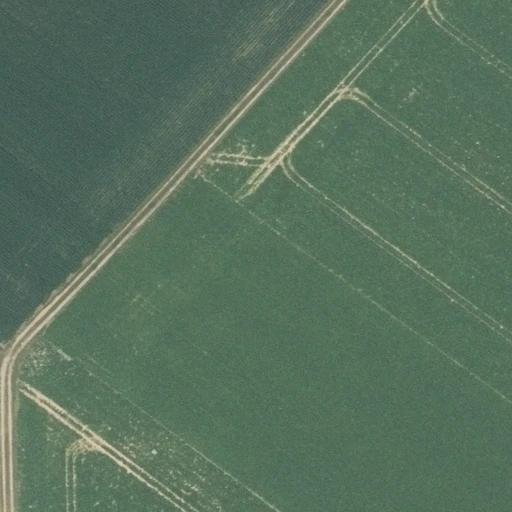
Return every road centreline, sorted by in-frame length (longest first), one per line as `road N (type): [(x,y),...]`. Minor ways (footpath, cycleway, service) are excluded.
road 1 (track): [(341,0),(11,360)]
road 2 (track): [(11,360),(17,511)]
